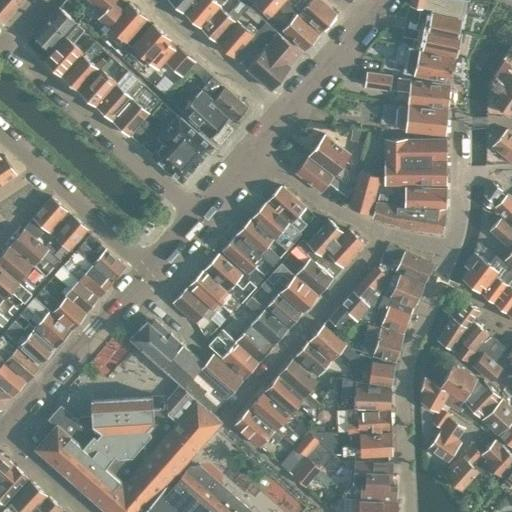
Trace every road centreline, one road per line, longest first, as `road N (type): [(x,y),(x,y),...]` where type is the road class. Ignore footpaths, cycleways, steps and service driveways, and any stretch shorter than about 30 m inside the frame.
road 1 (residential): [(406,511),(403,361),(449,242)]
road 2 (residential): [(5,38),(193,209)]
road 3 (residential): [(221,411),(378,227)]
road 4 (residential): [(0,424),(145,261)]
road 5 (residential): [(156,0),(281,109)]
road 6 (residential): [(253,143),(324,200),(378,227)]
road 7 (residential): [(449,242),(458,169),(454,102)]
road 8 (residential): [(97,511),(0,424)]
road 9 (residential): [(145,261),(49,175)]
road 10 (residential): [(281,109),(360,14)]
